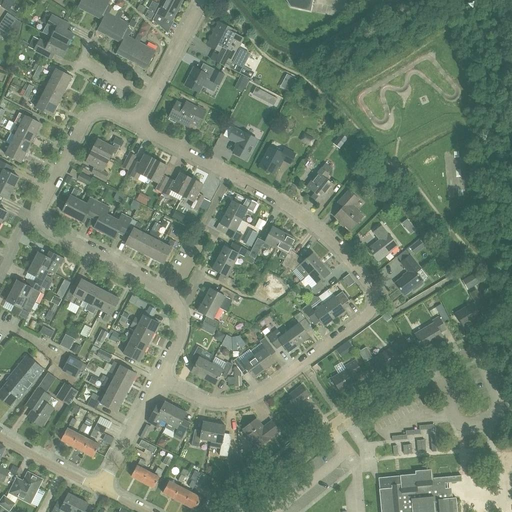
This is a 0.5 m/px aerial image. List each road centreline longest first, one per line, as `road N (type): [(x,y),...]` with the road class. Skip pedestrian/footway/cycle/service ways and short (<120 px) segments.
road 1 (residential): [(160,377),(206,401),(245,400),(364,318),(373,299),(333,243),(299,215),(135,126)]
road 2 (residential): [(225,511),(341,418),(403,381),(511,335)]
road 3 (residential): [(160,377),(180,337),(171,296),(38,219)]
road 4 (residential): [(38,219),(84,120),(110,114),(135,126)]
road 5 (residential): [(135,126),(202,0)]
road 6 (residential): [(100,490),(160,377)]
